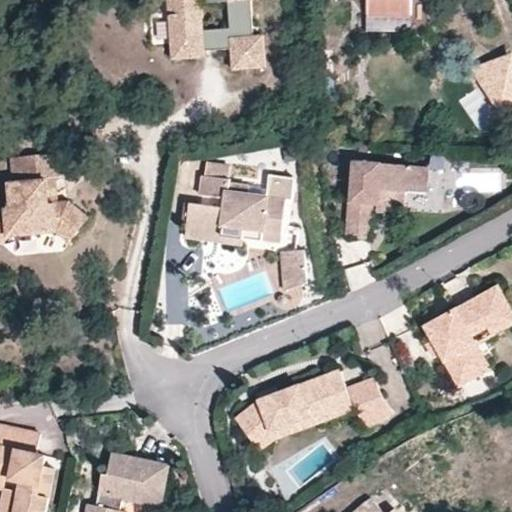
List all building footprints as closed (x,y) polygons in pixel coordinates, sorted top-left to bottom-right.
[(169,0),(172,39),(174,56),(207,54),(206,48),(206,38),(220,37),(221,47),(234,46),(235,67),(267,65),(265,34),(255,34),(252,0),(169,0)] [(368,0),(369,16),(412,16),(412,0),(368,0)] [(220,37),(206,38),(206,48),(221,47),(220,37)] [(511,98),(496,104),(503,125),(511,121),(511,98)] [(372,204),(375,203),(385,204),(404,205),(406,189),(427,191),(428,165),(354,160),(350,200),(347,200),(345,237),(370,239),(372,204)] [(10,245),(57,239),(78,217),(69,210),(51,213),(48,189),(64,187),(60,161),(12,167),(14,192),(10,192),(12,216),(0,217),(0,252),(3,254),(10,245)] [(202,191),(220,195),(228,196),(228,206),(219,204),(194,199),(189,219),(188,233),(206,236),(206,231),(244,238),(246,228),(265,231),(284,235),(290,200),(299,202),(302,178),(278,175),(275,198),(250,194),(250,185),(231,181),(231,176),(205,172),(202,191)] [(228,196),(220,195),(219,204),(228,206),(228,196)] [(189,219),(194,199),(188,199),(185,218),(189,219)] [(90,227),(78,217),(57,239),(69,248),(90,227)] [(263,241),(264,239),(265,231),(246,228),(244,238),(263,241)] [(242,243),(244,238),(206,231),(206,236),(242,243)] [(282,242),(284,235),(265,231),(264,239),(282,242)] [(307,250),(286,249),(288,286),(310,281),(307,250)] [(476,336),(492,327),(511,316),(511,305),(502,286),(431,324),(461,385),(493,369),(476,336)] [(511,316),(492,327),(496,335),(511,326),(511,316)] [(346,389),(339,371),(262,398),(235,417),(251,442),(270,429),(310,414),(308,410),(348,395),(353,408),(366,430),(392,413),(381,397),(374,378),(346,389)] [(0,426),(0,477),(22,483),(16,511),(47,511),(52,489),(41,487),(46,468),(47,457),(37,454),(40,435),(0,426)] [(102,509),(96,508),(89,507),(88,511),(120,511),(123,500),(161,507),(168,471),(113,460),(108,481),(103,480),(98,499),(104,500),(102,509)] [(56,470),(46,468),(41,487),(52,489),(56,470)] [(16,511),(22,483),(0,477),(0,490),(5,491),(0,511),(16,511)] [(398,511),(395,509),(391,511),(382,511),(372,500),(356,511),(398,511)]
